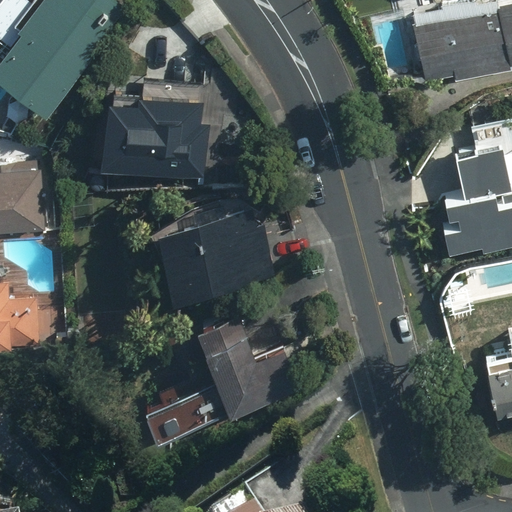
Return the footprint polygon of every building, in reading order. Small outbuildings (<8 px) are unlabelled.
[(126,7),(116,0),(36,0),(0,45),(0,86),(37,116),(126,7)] [(511,0),(473,0),(409,13),(424,82),(511,63),(511,0)] [(130,93),(129,101),(99,99),(93,163),(201,173),(205,122),(194,121),(196,99),(130,93)] [(445,217),(449,239),(485,232),(485,236),(511,230),(511,103),(469,113),(474,137),(456,141),(464,181),(443,186),(447,206),(459,203),(461,214),(445,217)] [(0,229),(39,226),(34,166),(0,168),(0,229)] [(268,272),(256,223),(245,226),(240,205),(142,229),(159,299),(268,272)] [(4,285),(0,285),(0,343),(36,342),(34,298),(5,300),(4,285)] [(226,310),(184,327),(221,416),(295,385),(278,345),(246,359),(226,310)] [(511,342),(504,344),(508,360),(476,367),(487,413),(511,407),(511,342)]
